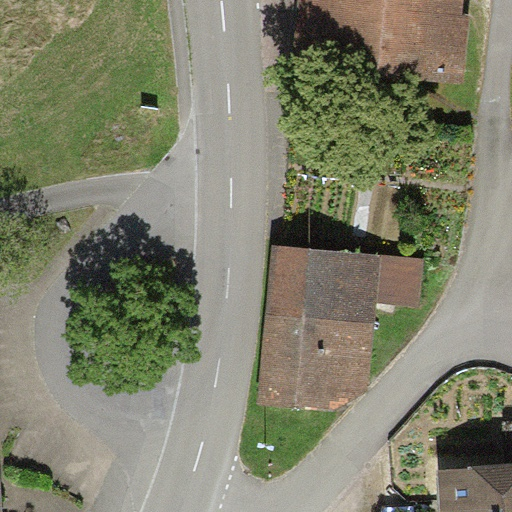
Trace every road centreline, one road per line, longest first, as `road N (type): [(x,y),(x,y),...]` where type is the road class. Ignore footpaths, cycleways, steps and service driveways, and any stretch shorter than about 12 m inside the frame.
road 1 (tertiary): [(177,511),(198,465),(229,275),(235,179),(220,0)]
road 2 (unclassified): [(275,511),(483,305),(511,322)]
road 3 (track): [(483,305),(494,149)]
road 4 (track): [(494,149),(510,0)]
